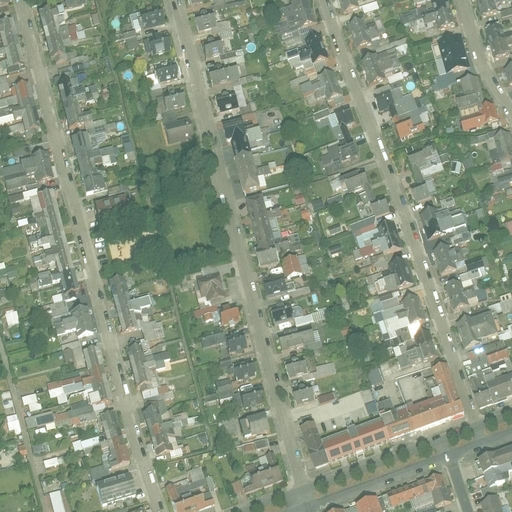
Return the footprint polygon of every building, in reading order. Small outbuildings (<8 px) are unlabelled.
[(0,0),(0,9),(8,7),(6,0),(0,0)] [(72,0),(61,3),(63,10),(84,5),(82,0),(72,0)] [(242,0),(233,3),(232,2),(224,4),(225,10),(244,5),(242,0)] [(311,12),(307,0),(291,6),(295,18),(311,12)] [(361,0),(338,0),(342,14),(359,9),(357,4),(362,3),(361,0)] [(456,26),(447,0),(432,0),(430,1),(434,11),(422,15),(425,26),(437,22),(440,31),(456,26)] [(476,0),(481,18),(497,14),(494,6),(506,3),(505,0),(476,0)] [(361,15),(377,10),(375,3),(359,8),(361,15)] [(163,26),(158,8),(138,13),(143,31),(163,26)] [(499,13),(500,19),(511,15),(511,13),(511,10),(499,13)] [(52,11),(38,15),(49,60),(65,56),(62,42),(68,40),(65,29),(57,31),(52,11)] [(316,24),(311,12),(295,18),(299,30),(316,24)] [(212,13),(194,18),(199,35),(217,29),(212,13)] [(91,26),(98,25),(95,14),(89,16),(91,26)] [(9,69),(22,65),(11,21),(0,24),(0,36),(9,69)] [(364,21),(347,27),(355,51),(372,45),(371,42),(380,39),(375,24),(366,28),(364,21)] [(486,32),(494,60),(509,56),(507,48),(511,46),(511,33),(505,35),(502,27),(486,32)] [(123,41),(124,51),(134,51),(133,35),(112,37),(113,42),(123,41)] [(170,53),(166,37),(146,42),(151,58),(170,53)] [(328,61),(320,37),(304,42),(306,49),(297,51),(301,63),(313,59),(315,65),(328,61)] [(466,53),(461,37),(438,43),(442,60),(466,53)] [(388,49),(406,45),(405,39),(396,41),(395,38),(386,40),(388,49)] [(219,41),(202,46),(206,60),(223,56),(219,41)] [(470,70),(466,53),(442,60),(447,76),(470,70)] [(376,56),(360,62),(368,86),(385,80),(384,76),(393,73),(388,59),(379,62),(376,56)] [(178,80),(173,65),(155,70),(159,85),(178,80)] [(237,65),(209,72),(212,87),(241,80),(237,65)] [(343,96),(334,73),(301,86),(307,101),(323,94),(327,103),(343,96)] [(486,109),(477,79),(461,84),(466,102),(457,105),(462,119),(459,120),(463,133),(498,123),(494,107),(486,109)] [(70,81),(55,84),(66,130),(91,124),(89,114),(80,116),(78,106),(84,104),(81,92),(73,94),(70,81)] [(40,129),(28,85),(13,90),(18,109),(11,111),(14,123),(21,121),(25,133),(40,129)] [(183,107),(179,93),(161,98),(166,113),(183,107)] [(389,94),(375,99),(379,112),(388,109),(399,142),(426,133),(423,125),(412,129),(409,120),(399,123),(389,94)] [(234,95),(215,99),(219,114),(238,109),(234,95)] [(426,98),(413,102),(415,109),(428,105),(426,98)] [(344,143),(325,150),(333,168),(358,158),(346,127),(354,123),(348,109),(333,115),(344,143)] [(313,122),(325,117),(323,111),(311,116),(313,122)] [(193,139),(188,120),(164,126),(169,145),(193,139)] [(243,122),(221,127),(226,148),(231,146),(243,195),(260,191),(243,122)] [(129,135),(120,137),(124,161),(133,160),(129,135)] [(86,137),(71,141),(84,196),(105,192),(101,178),(97,179),(94,168),(100,167),(97,155),(91,157),(86,137)] [(511,150),(508,138),(500,140),(509,167),(495,171),(499,187),(511,182),(511,150)] [(9,151),(13,164),(29,159),(25,146),(9,151)] [(416,186),(408,189),(415,206),(431,199),(420,169),(427,166),(425,161),(433,158),(428,147),(404,156),(416,186)] [(50,166),(46,153),(30,157),(33,170),(50,166)] [(440,165),(447,162),(445,155),(437,157),(440,165)] [(470,160),(462,161),(463,172),(471,171),(470,160)] [(451,173),(458,174),(459,164),(451,163),(451,173)] [(53,179),(50,166),(33,170),(37,183),(53,179)] [(389,213),(384,199),(376,202),(365,172),(341,180),(347,196),(365,190),(375,218),(389,213)] [(54,202),(51,192),(35,196),(38,206),(54,202)] [(293,198),(295,205),(303,203),(301,196),(293,198)] [(327,209),(340,203),(337,196),(324,202),(327,209)] [(128,218),(123,198),(93,206),(98,226),(128,218)] [(263,199),(246,203),(258,254),(255,254),(259,269),(279,265),(263,199)] [(320,200),(310,202),(313,211),(322,209),(320,200)] [(57,212),(54,202),(38,206),(40,216),(57,212)] [(59,222),(57,212),(40,216),(43,226),(59,222)] [(438,212),(421,217),(429,241),(445,236),(443,230),(454,227),(450,215),(440,218),(438,212)] [(511,221),(502,224),(506,238),(511,236),(511,221)] [(62,232),(59,222),(43,226),(45,236),(62,232)] [(397,237),(393,225),(376,231),(380,243),(397,237)] [(337,226),(325,230),(327,236),(339,233),(337,226)] [(64,242),(62,232),(45,236),(48,246),(64,242)] [(288,253),(299,250),(296,235),(285,237),(288,253)] [(402,250),(397,237),(380,243),(384,256),(402,250)] [(67,252),(64,242),(48,246),(51,256),(67,252)] [(450,246),(433,252),(441,276),(457,271),(455,265),(466,262),(462,250),(452,253),(450,246)] [(70,262),(67,252),(51,256),(53,266),(70,262)] [(297,258),(282,262),(287,279),(302,275),(297,258)] [(411,273),(407,261),(390,267),(394,279),(411,273)] [(72,272),(70,262),(53,266),(56,276),(72,272)] [(0,264),(0,276),(4,276),(5,280),(16,277),(13,266),(3,269),(1,264),(0,264)] [(75,281),(72,272),(56,276),(59,286),(75,281)] [(219,273),(195,280),(200,299),(205,298),(207,304),(226,299),(219,273)] [(415,285),(411,273),(394,279),(399,292),(415,285)] [(283,278),(262,283),(267,300),(287,294),(283,278)] [(127,292),(123,280),(107,285),(111,297),(127,292)] [(77,291),(75,281),(59,286),(61,296),(77,291)] [(461,284),(445,289),(452,313),(468,308),(466,302),(477,299),(473,287),(464,291),(461,284)] [(7,290),(0,291),(0,304),(9,303),(7,290)] [(130,305),(127,292),(111,297),(114,309),(130,305)] [(426,322),(417,299),(403,305),(406,312),(395,316),(399,325),(409,321),(411,327),(426,322)] [(486,307),(488,316),(511,310),(511,307),(510,301),(486,307)] [(134,317),(130,305),(114,309),(117,322),(134,317)] [(289,305),(270,310),(274,325),(293,320),(289,305)] [(240,322),(236,307),(217,312),(221,328),(240,322)] [(94,336),(87,309),(70,314),(71,321),(62,323),(65,335),(75,333),(77,340),(94,336)] [(3,315),(6,327),(18,324),(15,312),(3,315)] [(491,315),(456,327),(464,351),(499,339),(491,315)] [(137,329),(134,317),(117,322),(121,334),(137,329)] [(311,329),(278,338),(281,352),(315,343),(311,329)] [(434,346),(430,334),(414,339),(417,351),(434,346)] [(247,350),(243,335),(224,340),(229,355),(247,350)] [(471,361),(463,364),(478,410),(511,398),(511,375),(496,381),(491,368),(510,362),(503,341),(469,353),(471,361)] [(438,358),(434,346),(417,351),(421,363),(438,358)] [(141,348),(125,352),(128,362),(143,357),(141,348)] [(110,403),(97,351),(83,354),(88,375),(80,377),(84,390),(91,388),(96,406),(110,403)] [(143,357),(128,362),(131,371),(146,367),(143,357)] [(304,360),(284,365),(289,381),(308,375),(304,360)] [(255,377),(251,362),(232,367),(236,382),(255,377)] [(367,388),(381,383),(375,366),(361,370),(367,388)] [(146,367),(131,371),(133,381),(148,377),(146,367)] [(355,431),(363,453),(465,417),(448,368),(431,374),(433,380),(426,383),(433,403),(382,421),(380,413),(352,422),(355,431)] [(148,377),(133,381),(136,391),(151,387),(148,377)] [(227,382),(213,385),(218,407),(225,406),(224,403),(226,402),(225,397),(226,397),(225,390),(229,389),(227,382)] [(315,402),(310,387),(292,393),(296,408),(315,402)] [(262,406),(257,390),(238,395),(242,411),(262,406)] [(318,406),(336,399),(333,393),(315,399),(318,406)] [(18,399),(20,407),(26,406),(27,413),(37,411),(34,395),(18,399)] [(158,409),(141,413),(144,423),(161,418),(158,409)] [(192,425),(190,419),(186,420),(184,413),(166,419),(171,432),(192,425)] [(103,431),(118,427),(114,414),(99,418),(103,431)] [(4,418),(7,435),(18,432),(14,416),(4,418)] [(269,433),(265,417),(245,422),(249,438),(269,433)] [(161,418),(144,423),(147,433),(163,428),(161,418)] [(316,426),(300,431),(313,470),(363,453),(355,431),(322,443),(316,426)] [(106,444),(121,440),(118,427),(103,431),(106,444)] [(163,428),(147,433),(150,442),(166,438),(163,428)] [(166,438),(150,442),(153,452),(169,447),(166,438)] [(110,457),(125,453),(121,440),(106,444),(110,457)] [(251,444),(254,452),(267,448),(264,440),(251,444)] [(511,474),(511,450),(477,463),(487,490),(509,482),(507,476),(511,474)] [(114,470),(128,465),(125,453),(110,457),(114,470)] [(254,491),(282,482),(274,455),(266,457),(269,467),(249,473),(254,491)] [(42,469),(56,467),(55,460),(41,461),(42,469)] [(134,498),(127,477),(95,487),(102,509),(134,498)] [(420,511),(450,502),(442,478),(388,496),(392,510),(407,505),(409,511),(420,511)] [(165,488),(173,511),(200,511),(214,507),(207,488),(177,499),(172,485),(165,488)] [(50,511),(62,511),(57,492),(47,495),(50,511)] [(503,511),(499,499),(480,505),(482,511),(503,511)] [(381,511),(378,501),(355,508),(356,511),(381,511)]
